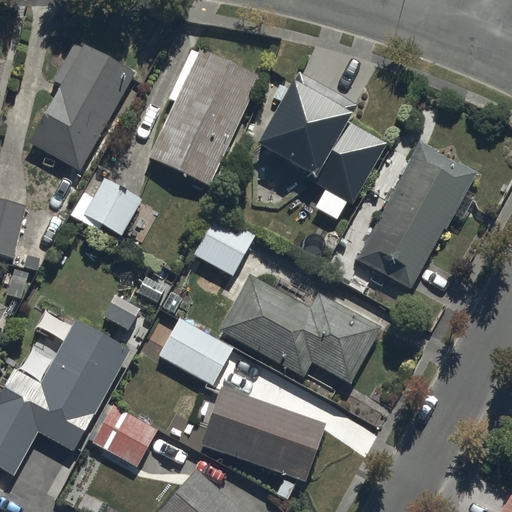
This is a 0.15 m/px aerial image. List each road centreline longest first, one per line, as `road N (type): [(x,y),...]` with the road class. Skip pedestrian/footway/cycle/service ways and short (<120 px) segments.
road 1 (residential): [(396,511),(511,301)]
road 2 (residential): [(475,46),(341,0)]
